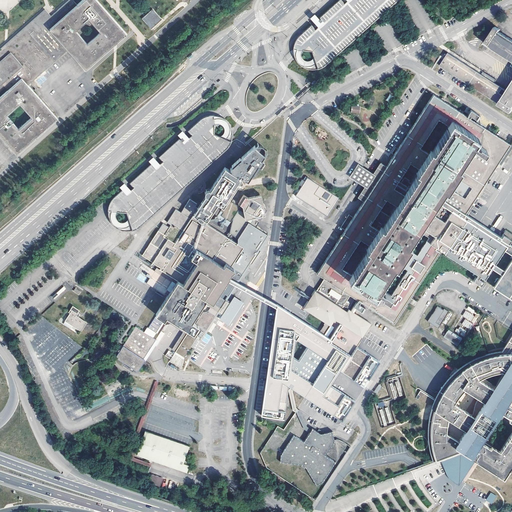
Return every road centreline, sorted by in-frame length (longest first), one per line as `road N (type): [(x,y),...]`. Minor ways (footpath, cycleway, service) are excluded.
road 1 (secondary): [(0,257),(293,0)]
road 2 (secondary): [(274,0),(0,238)]
road 3 (motorway): [(164,511),(63,464),(42,437),(0,344)]
road 4 (motorway): [(157,511),(0,459)]
road 5 (motorway): [(0,475),(116,511)]
